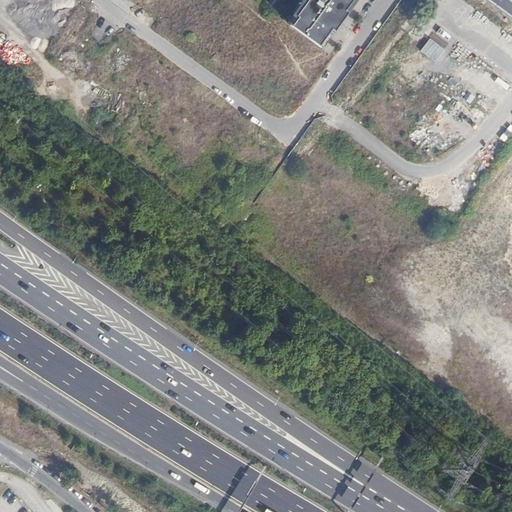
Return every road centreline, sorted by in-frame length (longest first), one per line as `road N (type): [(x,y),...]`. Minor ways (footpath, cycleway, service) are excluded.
road 1 (motorway): [(358,494),(350,464),(0,221)]
road 2 (motorway): [(358,494),(0,268)]
road 3 (residential): [(98,0),(276,129),(297,123),(385,0)]
road 4 (motorway): [(0,329),(292,511)]
road 5 (unknown): [(276,129),(511,297)]
road 6 (motorway): [(22,381),(240,511)]
road 7 (unknown): [(315,96),(420,172),(455,161),(511,105)]
